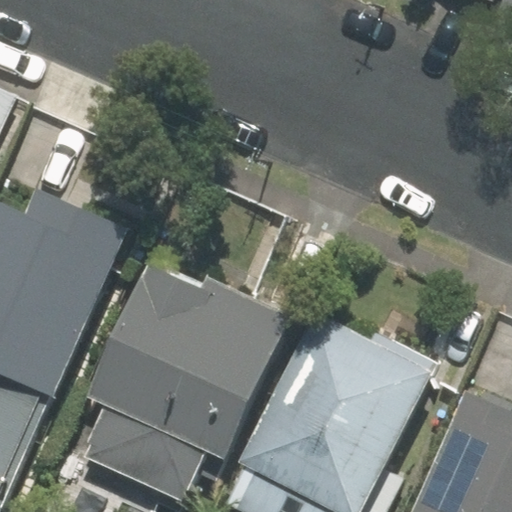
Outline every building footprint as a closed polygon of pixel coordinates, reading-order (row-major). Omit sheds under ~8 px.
[(477,0),(500,10),(504,0),(477,0)] [(24,221),(0,209),(0,511),(129,240),(35,196),(24,221)] [(290,326),(150,263),(86,405),(102,412),(77,467),(177,511),(182,511),(204,463),(224,472),(290,326)] [(365,511),(441,366),(323,304),(237,470),(243,473),(224,510),(227,511),(365,511)] [(511,511),(511,421),(464,400),(414,511),(511,511)]
